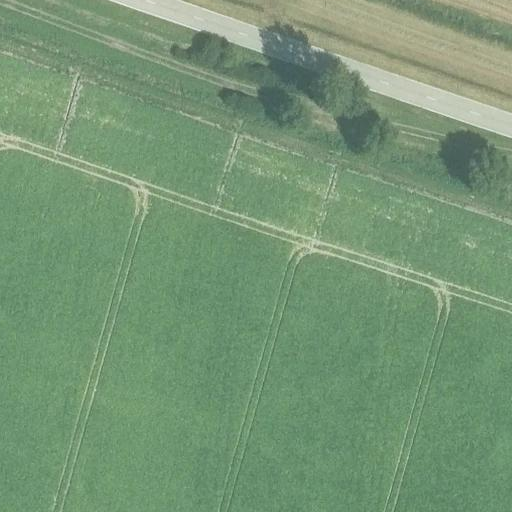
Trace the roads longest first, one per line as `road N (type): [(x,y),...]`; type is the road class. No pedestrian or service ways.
road 1 (track): [(12,0),(216,77),(511,153)]
road 2 (tertiary): [(511,132),(124,0)]
